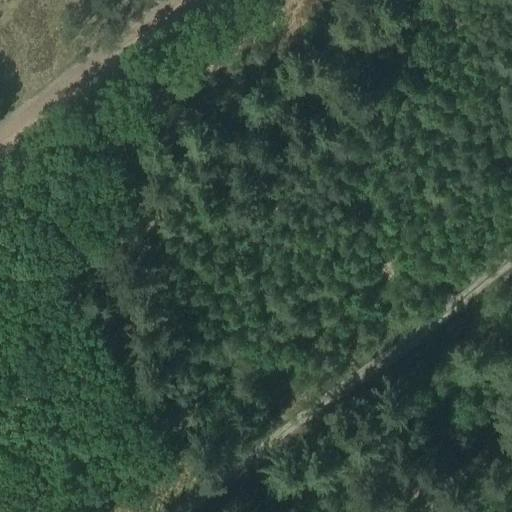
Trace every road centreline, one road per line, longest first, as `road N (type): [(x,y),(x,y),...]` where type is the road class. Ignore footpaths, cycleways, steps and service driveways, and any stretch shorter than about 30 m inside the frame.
road 1 (track): [(187,511),(511,266)]
road 2 (track): [(183,0),(0,143)]
